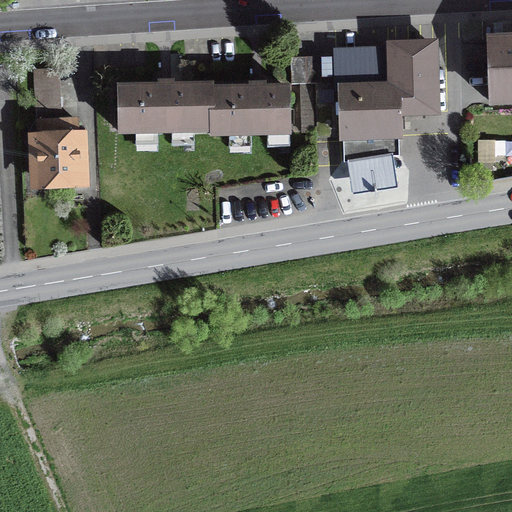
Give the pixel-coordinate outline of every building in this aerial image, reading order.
[(511,41),(484,42),(485,116),(511,115),(511,41)] [(435,51),(393,51),(393,56),(394,92),(337,93),(338,133),(337,148),(400,147),(399,117),(435,117),(435,51)] [(393,56),(313,58),(314,86),(302,86),(303,134),(338,133),(337,93),(394,92),(393,56)] [(292,86),(302,86),(314,86),(313,58),(291,59),(292,86)] [(37,125),(61,124),(60,68),(35,69),(37,125)] [(116,143),(209,142),(209,90),(116,91),(116,143)] [(289,90),(209,90),(209,142),(289,142),(289,90)] [(61,124),(37,125),(37,140),(29,140),(29,201),(87,201),(87,137),(80,137),(80,124),(61,124)]
